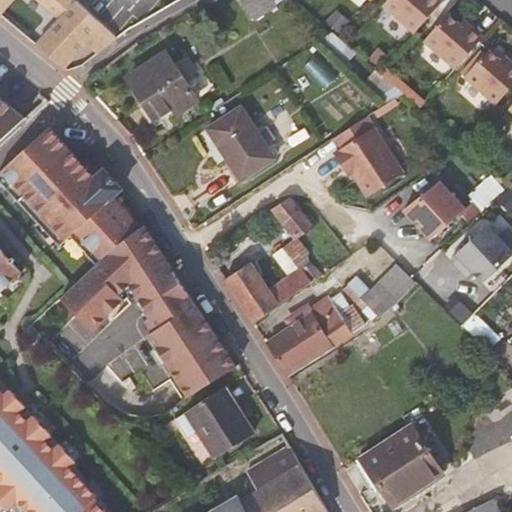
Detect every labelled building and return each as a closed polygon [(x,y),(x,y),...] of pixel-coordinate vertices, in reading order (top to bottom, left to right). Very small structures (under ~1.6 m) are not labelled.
[(0,0),(0,17),(1,18),(16,0),(35,0),(59,21),(39,43),(38,41),(33,47),(59,69),(84,42),(92,49),(111,33),(72,0),(0,0)] [(245,0),(260,13),(271,0),(245,0)] [(388,0),(384,5),(415,32),(443,1),(442,0),(388,0)] [(425,41),(456,68),(484,37),(464,19),(460,23),(449,14),(425,41)] [(160,58),(154,49),(118,72),(151,122),(170,110),(176,118),(192,107),(179,87),(160,58)] [(465,76),(497,104),(511,86),(511,60),(505,55),(501,59),(489,49),(465,76)] [(173,50),(160,58),(179,87),(191,79),(173,50)] [(0,141),(19,123),(0,106),(0,141)] [(244,109),(211,130),(244,182),(278,160),(244,109)] [(119,290),(127,283),(147,315),(142,318),(150,329),(145,333),(187,396),(235,365),(142,229),(139,232),(106,196),(111,190),(113,191),(114,190),(94,169),(88,175),(42,128),(0,169),(0,168),(0,186),(55,244),(65,234),(94,263),(60,296),(58,293),(56,296),(87,328),(110,306),(111,306),(123,295),(119,290)] [(378,129),(338,155),(349,172),(353,169),(373,198),(408,174),(378,129)] [(443,185),(408,214),(436,244),(469,211),(443,185)] [(293,200),(277,211),(298,239),(314,229),(293,200)] [(511,244),(493,226),(457,262),(469,274),(475,268),(490,283),(511,260),(511,244)] [(0,289),(17,272),(8,263),(11,260),(8,258),(6,260),(0,254),(0,504),(6,511),(11,506),(16,511),(108,511),(93,496),(95,494),(67,465),(73,460),(57,443),(52,449),(43,439),(48,434),(32,416),(26,422),(17,412),(23,407),(7,391),(2,396),(0,393),(0,289)] [(253,266),(227,283),(258,326),(327,279),(314,259),(270,289),(253,266)] [(424,285),(404,266),(384,286),(377,294),(362,281),(348,288),(379,335),(405,306),(424,285)] [(271,346),(291,375),(366,326),(343,293),(312,314),(314,317),(271,346)] [(487,353),(499,342),(477,318),(465,328),(487,353)] [(219,387),(193,404),(221,447),(256,425),(238,398),(230,402),(219,387)] [(449,390),(420,407),(439,438),(468,422),(449,390)] [(413,424),(372,449),(386,475),(381,478),(392,496),(398,492),(401,498),(442,474),(413,424)] [(217,511),(332,511),(328,505),(306,465),(285,429),(255,447),(265,463),(254,469),(266,488),(247,499),(245,497),(217,511)] [(470,511),(505,511),(506,511),(498,498),(470,511)]
